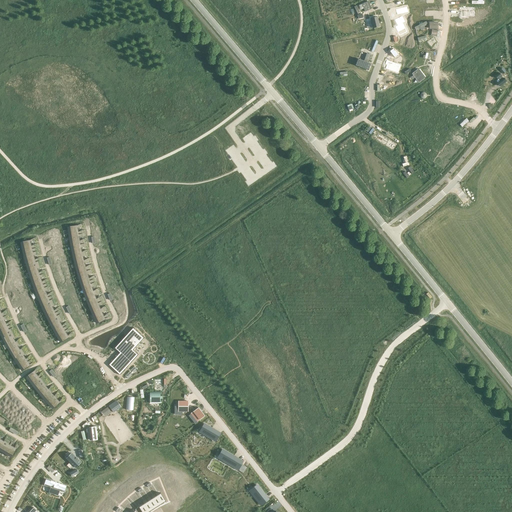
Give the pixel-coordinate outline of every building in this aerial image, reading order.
[(473,9),(461,9),(461,17),(466,17),(466,11),(469,11),(469,15),(473,15),(473,9)] [(402,16),(394,20),(397,26),(395,27),(398,32),(405,28),(402,23),(405,22),(402,16)] [(377,17),(371,18),(373,28),(379,27),(377,17)] [(454,24),(453,33),(463,31),(461,22),(454,24)] [(433,37),(427,42),(430,47),(437,42),(433,37)] [(451,38),(449,45),(451,46),(450,50),(451,50),(452,49),(453,46),(455,47),(456,43),(459,43),(459,39),(451,38)] [(393,48),(390,51),(394,58),(398,55),(393,48)] [(357,61),(355,66),(368,70),(371,63),(370,63),(368,62),(371,55),(366,53),(364,61),(361,60),(361,62),(357,61)] [(386,60),(385,64),(387,65),(385,69),(398,73),(401,65),(386,60)] [(425,62),(421,66),(427,75),(432,72),(425,62)] [(455,65),(444,73),(446,75),(445,76),(447,78),(446,78),(447,79),(446,79),(447,79),(448,81),(448,82),(449,82),(457,76),(454,71),(457,68),(455,65)] [(500,73),(496,76),(498,78),(498,79),(499,78),(501,81),(498,83),(500,86),(507,81),(504,78),(503,79),(501,76),(502,76),(502,75),(501,76),(500,73)] [(346,77),(343,82),(349,85),(348,86),(356,90),(356,89),(362,92),(362,100),(364,98),(364,97),(364,92),(363,91),(364,88),(359,85),(359,84),(352,80),(351,80),(346,77)] [(442,119),(435,129),(443,134),(450,124),(447,122),(446,122),(442,119)] [(377,133),(373,140),(374,138),(393,150),(396,145),(397,146),(398,146),(377,133)] [(398,177),(393,180),(403,192),(402,193),(408,189),(397,175),(397,176),(398,177)] [(417,175),(405,184),(411,192),(423,183),(417,175)] [(78,225),(69,226),(69,228),(69,230),(70,232),(70,233),(70,235),(70,237),(79,235),(79,234),(79,232),(78,230),(78,229),(78,227),(78,225)] [(79,235),(70,237),(71,239),(71,240),(71,242),(72,244),(80,242),(80,240),(80,239),(79,237),(79,235)] [(30,240),(22,242),(22,243),(23,245),(23,247),(23,248),(24,250),(24,252),(25,254),(25,255),(33,253),(33,252),(33,250),(32,248),(32,246),(31,245),(31,243),(31,241),(30,240)] [(80,242),(72,244),(72,246),(72,248),(73,250),(73,252),(74,254),(74,256),(83,254),(82,252),(82,250),(81,248),(81,246),(81,244),(80,242)] [(33,253),(25,255),(25,257),(26,259),(26,260),(27,262),(27,264),(28,265),(28,267),(29,269),(37,266),(37,265),(36,263),(36,261),(35,260),(35,258),(34,256),(34,255),(33,253)] [(83,254),(74,256),(75,258),(75,260),(76,262),(76,264),(85,262),(84,260),(84,258),(83,256),(83,254)] [(85,262),(76,264),(77,266),(77,268),(77,269),(78,271),(78,273),(79,274),(87,272),(87,270),(86,269),(86,267),(85,265),(85,264),(85,262)] [(37,266),(29,269),(29,270),(30,272),(30,274),(31,275),(31,277),(32,279),(40,276),(40,274),(39,273),(39,271),(38,270),(38,268),(37,266)] [(87,272),(79,274),(79,276),(80,278),(80,279),(81,281),(81,283),(82,284),(90,282),(90,280),(89,278),(89,277),(88,275),(88,273),(87,272)] [(40,276),(32,279),(33,280),(33,282),(34,284),(34,285),(35,287),(36,289),(36,290),(37,292),(45,289),(44,287),(44,286),(43,284),(42,282),(42,281),(41,279),(41,278),(40,276)] [(90,282),(82,284),(83,286),(83,288),(84,290),(85,292),(85,294),(86,296),(94,293),(94,291),(93,289),(92,287),(92,285),(91,283),(90,282)] [(45,289),(37,292),(37,294),(38,295),(39,297),(39,298),(40,300),(41,302),(41,303),(42,305),(43,306),(44,308),(52,304),(51,303),(50,301),(49,300),(49,298),(48,297),(47,295),(47,293),(46,292),(46,290),(45,289)] [(94,293),(86,296),(87,298),(88,300),(88,302),(89,303),(90,305),(91,307),(99,304),(98,302),(97,300),(96,298),(96,296),(95,295),(94,293)] [(52,304),(44,308),(44,310),(45,311),(46,313),(47,314),(47,316),(48,317),(49,319),(50,321),(51,322),(51,324),(59,320),(58,318),(57,317),(57,315),(56,314),(55,312),(54,311),(54,309),(53,307),(52,306),(52,304)] [(99,304),(91,307),(92,309),(92,311),(93,314),(101,310),(100,308),(100,306),(99,304)] [(101,310),(93,314),(94,315),(95,317),(96,318),(96,320),(97,322),(98,323),(106,319),(105,318),(104,316),(103,315),(103,313),(102,312),(101,310)] [(4,318),(0,319),(0,330),(0,331),(1,332),(2,334),(3,336),(3,337),(11,333),(10,332),(10,330),(9,329),(8,327),(7,326),(7,324),(6,322),(5,321),(4,319),(4,318)] [(59,320),(51,324),(52,325),(53,327),(54,328),(55,330),(56,331),(56,333),(64,329),(63,327),(62,326),(61,324),(61,323),(60,321),(59,320)] [(120,353),(109,365),(120,375),(138,355),(133,350),(144,338),(133,328),(115,348),(120,353)] [(64,329),(56,333),(57,334),(58,336),(59,337),(60,339),(61,341),(62,342),(69,337),(68,336),(68,334),(67,333),(66,332),(65,330),(64,329)] [(11,333),(3,337),(4,338),(5,340),(6,341),(6,343),(7,344),(8,345),(8,347),(9,348),(17,344),(16,342),(15,341),(15,340),(14,338),(13,337),(13,336),(12,334),(11,333)] [(17,344),(9,348),(10,349),(11,351),(12,352),(12,353),(13,354),(14,356),(15,357),(15,358),(23,354),(22,353),(21,351),(21,350),(20,349),(19,347),(18,346),(18,345),(17,344)] [(23,354),(15,358),(16,360),(17,361),(18,363),(19,364),(20,366),(21,367),(22,369),(23,370),(30,365),(29,364),(28,363),(28,361),(27,360),(26,358),(25,357),(24,355),(23,354)] [(34,371),(27,376),(28,377),(29,378),(30,379),(30,380),(31,381),(32,383),(33,384),(34,385),(35,386),(36,387),(42,382),(42,381),(41,379),(40,378),(39,377),(38,376),(37,375),(37,374),(36,373),(35,372),(34,371)] [(42,382),(36,387),(36,388),(37,389),(38,391),(39,392),(40,393),(41,394),(42,395),(43,396),(50,391),(49,390),(48,389),(47,387),(46,386),(45,385),(44,384),(43,383),(42,382)] [(50,391),(43,396),(44,398),(45,399),(46,400),(47,401),(48,402),(49,403),(56,397),(55,396),(54,395),(53,394),(52,393),(51,392),(50,391)] [(160,392),(150,392),(150,403),(160,403),(160,398),(162,398),(162,396),(160,396),(160,392)] [(56,397),(49,403),(50,404),(51,405),(52,406),(52,407),(53,407),(54,408),(60,402),(60,401),(59,401),(58,400),(57,399),(56,398),(56,397)] [(127,397),(126,410),(133,410),(134,397),(127,397)] [(178,400),(178,411),(188,412),(188,401),(178,400)] [(116,401),(109,407),(113,412),(118,409),(115,405),(118,403),(116,401)] [(198,407),(191,413),(197,421),(204,415),(198,407)] [(217,431),(204,424),(200,432),(213,439),(217,431)] [(96,426),(89,427),(91,440),(97,439),(96,426)] [(5,442),(0,449),(2,450),(3,451),(5,452),(6,453),(8,453),(9,454),(11,455),(13,456),(17,448),(15,448),(14,447),(12,446),(11,445),(9,444),(8,443),(6,442),(5,442)] [(218,458),(238,469),(242,461),(222,450),(218,458)] [(66,458),(75,468),(76,468),(75,468),(81,463),(71,453),(71,454),(66,458)] [(46,479),(44,485),(53,488),(51,493),(55,494),(55,495),(57,496),(57,495),(58,495),(59,491),(64,492),(66,486),(46,479)] [(257,485),(250,491),(259,503),(266,497),(257,485)] [(161,493),(156,496),(161,504),(166,501),(161,493)] [(156,496),(152,498),(157,506),(161,504),(156,496)] [(152,498),(147,501),(153,509),(157,506),(152,498)] [(147,501),(143,504),(148,511),(153,509),(147,501)]
